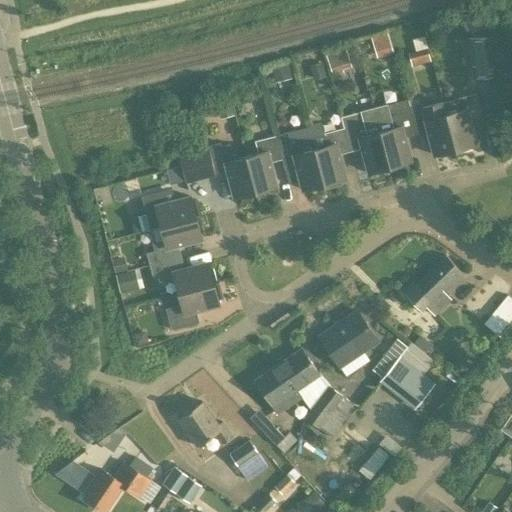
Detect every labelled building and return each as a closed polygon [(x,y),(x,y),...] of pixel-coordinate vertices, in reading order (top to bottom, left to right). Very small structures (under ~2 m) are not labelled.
[(379,57),(396,53),(390,29),(374,33),(379,57)] [(494,77),(491,36),(472,38),(475,78),(494,77)] [(408,53),(411,66),(430,62),(427,48),(408,53)] [(345,49),(326,54),(333,75),(343,73),(342,70),(351,68),(345,49)] [(442,102),(455,150),(476,144),(469,120),(481,117),(475,94),(442,102)] [(373,109),(389,167),(410,161),(405,142),(404,137),(416,133),(409,107),(407,100),(373,109)] [(416,133),(427,131),(433,155),(455,150),(442,102),(421,108),(420,103),(409,107),(416,133)] [(349,151),(361,148),(367,173),(389,167),(373,109),(340,117),(343,128),(349,151)] [(340,185),(339,180),(344,179),(338,154),(349,151),(343,128),(323,134),(320,122),(307,125),(323,184),(324,184),(326,189),(340,185)] [(323,184),(307,125),(307,128),(276,135),(282,158),(284,168),(295,165),(302,190),(323,184)] [(245,154),(255,192),(276,187),(270,161),(282,158),(276,135),(254,141),(256,152),(245,154)] [(219,143),(207,146),(209,150),(215,173),(226,170),(229,178),(233,198),(255,192),(245,154),(233,157),(229,144),(220,147),(219,143)] [(197,153),(179,158),(181,165),(184,175),(185,181),(203,176),(215,173),(209,150),(203,152),(197,153)] [(184,176),(181,165),(166,169),(169,180),(184,176)] [(160,227),(160,228),(195,218),(195,217),(201,215),(197,200),(191,201),(190,197),(174,201),(171,189),(141,197),(149,230),(160,227)] [(177,245),(200,238),(195,218),(160,228),(163,239),(151,242),(153,251),(146,253),(148,265),(180,257),(177,245)] [(442,291),(461,272),(445,255),(405,295),(421,311),(426,307),(434,316),(450,300),(442,291)] [(174,281),(178,293),(213,284),(207,263),(183,269),(180,257),(148,265),(151,277),(159,275),(162,284),(174,281)] [(118,272),(120,290),(140,287),(137,269),(118,272)] [(198,323),(194,311),(218,304),(217,300),(223,299),(219,283),(213,284),(178,293),(181,305),(165,309),(170,330),(198,323)] [(499,337),(511,321),(511,299),(509,297),(485,325),(499,337)] [(357,311),(319,336),(339,366),(377,341),(357,311)] [(302,386),(318,376),(300,349),(285,360),(302,386)] [(381,379),(394,389),(411,367),(399,357),(381,379)] [(302,386),(285,360),(270,370),(288,396),(298,389),(302,386)] [(288,396),(270,370),(254,380),(272,407),(288,396)] [(310,409),(328,386),(329,386),(321,374),(318,376),(302,386),(298,389),(303,396),(302,397),(310,409)] [(318,429),(319,428),(342,397),(328,386),(310,409),(303,418),(318,429)] [(277,414),(302,397),(303,396),(298,389),(288,396),(272,407),(277,414)] [(342,397),(319,428),(332,438),(355,407),(342,397)] [(221,444),(231,437),(221,422),(217,425),(201,402),(177,419),(197,447),(214,435),(221,444)] [(285,437),(272,423),(262,432),(275,446),(285,437)] [(113,430),(122,436),(125,431),(119,425),(113,430)] [(361,467),(372,477),(401,444),(390,434),(361,467)] [(244,476),(264,463),(248,441),(229,454),(244,476)] [(102,511),(104,511),(123,485),(139,496),(149,480),(145,478),(151,469),(135,458),(129,467),(123,463),(113,478),(102,470),(83,498),(102,511)] [(54,474),(81,492),(92,475),(71,461),(54,474)] [(161,483),(189,503),(201,486),(173,466),(161,483)] [(281,495),(294,482),(286,475),(274,487),(281,495)] [(480,511),(493,511),(497,504),(487,499),(480,511)]
